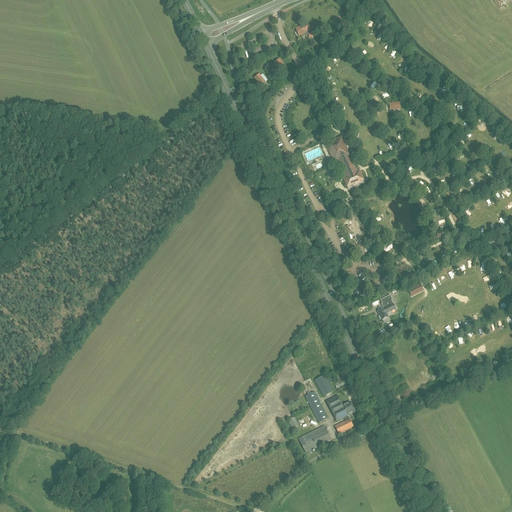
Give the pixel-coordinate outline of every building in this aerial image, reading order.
[(308,26),(306,24),(295,29),(299,36),(306,33),(309,39),(315,36),(309,26),(308,26)] [(280,71),(285,67),(279,59),(274,63),(280,71)] [(261,87),(266,83),(260,75),(255,79),(261,87)] [(389,111),(400,110),(400,102),(389,104),(389,111)] [(356,170),(349,155),(341,137),(325,144),(334,162),(341,159),(348,174),(356,170)] [(363,179),(360,172),(359,172),(360,173),(357,174),(357,173),(349,177),(349,176),(347,177),(347,176),(343,178),(347,187),(363,179)] [(335,213),(345,210),(342,203),(333,207),(335,213)] [(382,320),(388,317),(386,314),(395,309),(391,300),(392,300),(390,295),(380,300),(382,304),(381,304),(382,305),(383,308),(377,311),(379,316),(378,317),(379,320),(381,320),(382,320)] [(394,328),(383,333),(385,337),(396,331),(394,328)] [(323,397),(333,391),(325,375),(315,381),(323,397)] [(337,389),(346,384),(344,379),(334,384),(337,389)] [(319,423),(328,419),(314,392),(305,397),(319,423)] [(342,405),(337,395),(326,401),(336,421),(343,418),(345,422),(335,427),(339,434),(353,427),(349,419),(347,416),(355,412),(349,402),(342,405)] [(292,430),(299,427),(294,417),(288,420),(292,430)] [(305,453),(331,441),(324,426),(298,439),(305,453)] [(121,509),(130,505),(126,496),(114,501),(117,507),(120,506),(121,509)]
